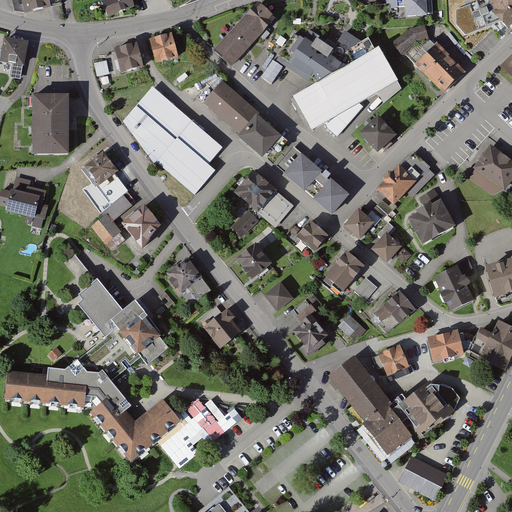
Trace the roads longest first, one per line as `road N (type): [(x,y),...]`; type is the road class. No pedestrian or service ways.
road 1 (residential): [(183,224),(408,511)]
road 2 (residential): [(189,14),(194,34),(224,68),(370,184)]
road 3 (residential): [(80,38),(91,90),(183,224)]
road 4 (residential): [(511,312),(459,322),(434,313),(333,228)]
road 5 (secondary): [(451,511),(511,390)]
road 6 (residential): [(370,184),(462,93)]
